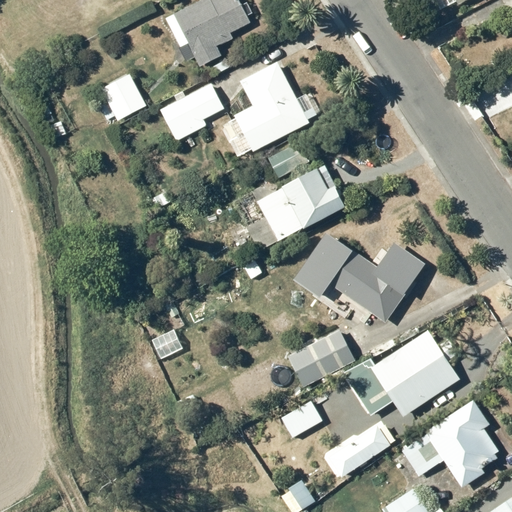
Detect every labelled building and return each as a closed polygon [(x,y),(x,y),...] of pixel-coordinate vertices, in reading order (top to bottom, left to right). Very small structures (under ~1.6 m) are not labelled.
[(255,23),(243,0),(206,0),(175,16),(189,44),(179,49),(186,61),(195,56),(201,67),(220,57),(213,44),(255,23)] [(310,123),(277,63),(241,83),(254,106),(222,124),(241,160),(253,153),(310,123)] [(108,121),(117,116),(120,122),(146,108),(131,79),(105,92),(111,104),(101,109),(108,121)] [(225,109),(212,84),(161,110),(176,141),(205,127),(202,121),(225,109)] [(301,168),(291,147),(269,158),(278,178),(301,168)] [(347,207),(326,165),(276,190),(272,182),(252,192),(265,219),(247,228),(258,251),(347,207)] [(406,287),(348,247),(325,281),(355,302),(349,311),(376,330),(406,287)] [(300,308),(288,286),(268,296),(279,319),(300,308)] [(356,360),(338,329),(287,356),(304,388),(356,360)] [(460,379),(428,331),(371,369),(403,417),(460,379)] [(387,407),(365,365),(346,374),(369,417),(387,407)] [(343,387),(319,402),(330,420),(354,404),(343,387)] [(493,423),(477,399),(402,449),(420,477),(445,460),(460,484),(502,457),(483,429),(493,423)] [(280,447),(264,417),(240,430),(250,448),(260,442),(267,454),(280,447)] [(397,442),(381,418),(326,455),(342,479),(397,442)] [(316,499),(303,480),(289,489),(302,509),(316,499)] [(425,511),(413,491),(382,508),(384,511),(425,511)] [(511,511),(511,499),(492,511),(511,511)]
